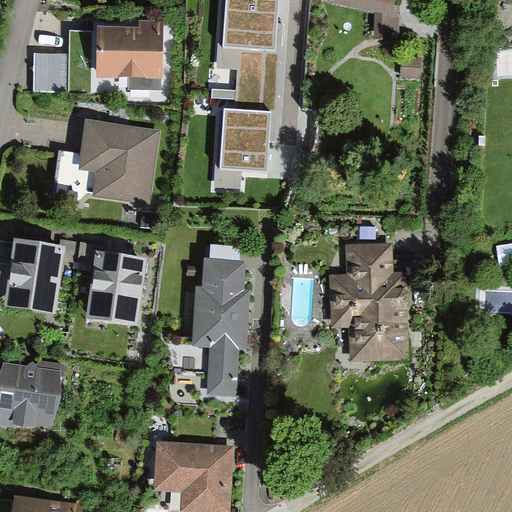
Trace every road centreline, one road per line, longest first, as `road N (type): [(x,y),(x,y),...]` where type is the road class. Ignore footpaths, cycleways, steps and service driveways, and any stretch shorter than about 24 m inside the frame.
road 1 (track): [(289,509),(511,376)]
road 2 (residential): [(0,121),(28,0)]
